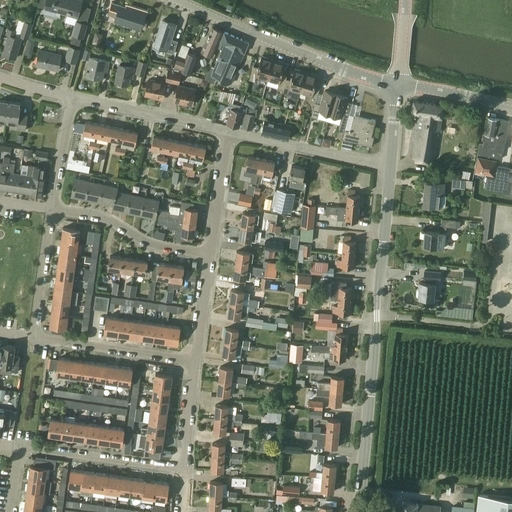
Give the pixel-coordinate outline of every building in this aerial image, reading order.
[(39,0),(38,6),(43,8),(42,13),(60,17),(61,13),(67,14),(65,22),(75,25),(76,21),(77,17),(81,5),(82,0),(80,0),(39,0)] [(111,4),(108,14),(116,16),(115,21),(141,29),(146,13),(130,8),(130,10),(111,4)] [(163,19),(154,47),(174,53),(178,41),(172,39),(177,24),(163,19)] [(9,36),(3,55),(15,58),(22,37),(20,36),(24,22),(19,20),(15,31),(8,29),(6,35),(9,36)] [(24,22),(20,36),(22,37),(29,39),(33,24),(24,21),(24,22)] [(75,25),(72,35),(73,35),(82,37),(83,38),(87,24),(76,21),(75,25)] [(217,47),(218,48),(222,40),(220,39),(223,32),(212,27),(202,51),(213,56),(217,47)] [(95,31),(92,43),(100,45),(103,34),(95,31)] [(248,42),(225,32),(222,40),(218,48),(220,49),(222,43),(224,44),(214,67),(211,66),(206,80),(213,82),(215,76),(231,83),(248,42)] [(73,35),(71,43),(79,45),(82,37),(73,35)] [(174,67),(192,74),(198,56),(188,52),(189,47),(182,44),(174,67)] [(70,46),(66,60),(76,63),(80,49),(70,46)] [(85,49),(82,59),(89,60),(90,57),(91,51),(85,49)] [(36,66),(58,70),(62,55),(39,50),(36,66)] [(249,79),(255,81),(256,76),(268,80),(273,60),(268,59),(269,58),(262,56),(258,68),(253,66),(249,79)] [(89,60),(85,76),(102,80),(104,72),(105,68),(108,68),(109,61),(90,57),(89,60)] [(144,75),(148,62),(139,59),(135,73),(144,75)] [(285,62),(278,61),(278,62),(273,60),(268,80),(266,84),(278,88),(283,89),(286,79),(287,76),(281,74),(285,62)] [(119,64),(115,83),(117,83),(117,84),(118,86),(122,87),(124,86),(124,84),(128,85),(130,78),(132,79),(134,67),(119,64)] [(291,80),(286,79),(283,89),(282,92),(287,94),(290,95),(290,97),(291,99),(298,100),(300,92),(306,73),(301,72),(301,70),(295,69),(291,80)] [(165,81),(165,82),(172,83),(174,71),(168,70),(165,81)] [(174,71),(172,83),(178,84),(181,72),(174,71)] [(307,94),(305,99),(315,103),(320,89),(314,87),(318,75),(311,73),(311,74),(306,73),(300,92),(307,94)] [(145,95),(163,98),(166,83),(148,80),(145,95)] [(175,101),(192,105),(195,90),(178,86),(175,101)] [(213,100),(233,103),(236,93),(216,90),(213,100)] [(315,103),(311,116),(328,121),(330,114),(336,94),(325,90),(323,95),(321,104),(315,103)] [(330,114),(328,121),(339,124),(337,131),(343,133),(349,113),(344,111),(348,97),(336,94),(330,114)] [(0,121),(6,123),(9,102),(0,100),(0,121)] [(411,155),(436,159),(444,105),(413,101),(412,113),(417,113),(411,155)] [(19,115),(21,104),(9,102),(6,123),(17,124),(16,129),(25,131),(28,116),(19,115)] [(230,109),(227,123),(239,127),(240,123),(243,124),(247,107),(233,103),(229,102),(228,108),(230,109)] [(243,124),(242,127),(252,130),(255,115),(257,110),(247,107),(243,124)] [(343,139),(341,147),(351,149),(353,141),(372,146),(374,137),(372,136),(376,120),(356,115),(354,115),(354,116),(349,114),(345,130),(342,139),(343,139)] [(509,122),(486,117),(481,140),(484,140),(483,145),(480,145),(478,155),(493,158),(501,159),(502,152),(509,122)] [(262,134),(288,140),(291,126),(265,120),(262,134)] [(96,137),(98,127),(98,124),(85,122),(83,134),(96,137)] [(111,127),(98,124),(98,127),(96,137),(109,139),(111,127)] [(109,139),(113,140),(122,142),(124,130),(111,127),(109,139)] [(135,145),(138,133),(124,130),(122,142),(135,145)] [(151,148),(164,151),(167,139),(153,136),(152,140),(151,148)] [(328,146),(330,139),(323,136),(320,144),(328,146)] [(164,151),(177,154),(179,142),(167,139),(164,151)] [(177,154),(190,157),(192,145),(179,142),(177,154)] [(190,157),(189,162),(194,164),(195,158),(203,160),(206,147),(192,145),(190,157)] [(68,148),(66,169),(90,172),(91,156),(86,155),(86,161),(72,159),(73,148),(68,148)] [(24,149),(23,156),(31,157),(32,150),(24,149)] [(35,158),(47,159),(48,153),(36,151),(35,158)] [(101,162),(103,153),(96,152),(94,160),(101,162)] [(0,171),(0,190),(5,191),(9,162),(10,157),(4,156),(3,162),(2,172),(0,171)] [(248,156),(244,175),(252,176),(251,182),(256,184),(258,175),(261,159),(248,156)] [(494,176),(497,161),(478,157),(475,174),(484,175),(484,174),(494,176)] [(271,178),(275,162),(261,159),(258,175),(271,178)] [(5,191),(17,193),(20,174),(13,174),(15,163),(9,162),(5,191)] [(194,177),(195,170),(192,170),(194,164),(189,162),(187,169),(186,175),(194,177)] [(20,174),(17,193),(30,195),(34,166),(28,165),(22,164),(20,175),(20,174)] [(290,178),(289,183),(297,185),(301,186),(304,186),(305,180),(302,180),(305,168),(292,165),(289,178),(290,178)] [(511,167),(497,165),(495,178),(500,179),(498,192),(511,194),(511,167)] [(34,166),(30,195),(42,197),(45,178),(43,178),(45,168),(34,166)] [(500,179),(495,178),(487,177),(485,190),(498,192),(500,179)] [(74,178),(71,196),(85,200),(89,181),(74,178)] [(185,184),(194,186),(195,180),(187,178),(185,184)] [(452,187),(465,188),(466,179),(452,178),(452,187)] [(99,203),(103,184),(89,181),(85,200),(99,203)] [(444,195),(445,183),(425,182),(425,189),(424,189),(423,206),(440,207),(441,195),(444,195)] [(113,206),(112,210),(116,192),(117,192),(117,188),(103,184),(99,203),(113,206)] [(276,191),(273,208),(282,210),(291,212),(292,205),(284,203),(287,191),(277,189),(276,191)] [(347,195),(346,207),(359,209),(360,196),(354,195),(355,190),(348,190),(347,195)] [(112,210),(127,213),(130,195),(117,192),(116,192),(112,210)] [(253,196),(246,194),(240,193),(238,203),(250,206),(253,196)] [(130,195),(127,213),(141,216),(145,198),(130,195)] [(155,219),(157,210),(159,201),(145,198),(141,216),(155,219)] [(473,198),(470,203),(480,208),(482,203),(473,198)] [(157,210),(156,218),(157,218),(160,218),(195,223),(197,210),(193,209),(194,204),(182,201),(180,207),(179,215),(178,215),(169,213),(170,211),(157,210)] [(315,205),(307,204),(303,204),(302,213),(314,214),(315,210),(315,205)] [(336,206),(335,213),(337,214),(337,220),(358,222),(359,209),(346,207),(336,206)] [(265,211),(263,218),(270,219),(270,222),(276,223),(278,214),(265,211)] [(259,215),(243,212),(241,226),(257,228),(259,215)] [(157,218),(156,223),(167,225),(167,228),(176,229),(174,241),(188,243),(189,236),(194,237),(195,223),(160,218),(157,218)] [(424,231),(423,246),(437,247),(444,248),(446,227),(456,227),(456,221),(456,220),(442,219),(440,232),(438,232),(424,231)] [(241,226),(239,239),(255,242),(257,228),(241,226)] [(301,227),(300,241),(312,241),(313,228),(301,227)] [(80,230),(63,228),(61,241),(78,243),(80,230)] [(292,234),(291,242),(298,243),(299,235),(292,234)] [(488,234),(481,234),(480,242),(487,243),(488,234)] [(343,241),(342,254),(355,255),(356,242),(350,242),(351,237),(344,236),(343,241)] [(59,253),(77,255),(78,243),(61,241),(59,253)] [(264,248),(282,251),(283,243),(265,241),(264,248)] [(266,250),(265,257),(273,258),(274,251),(266,250)] [(237,251),(235,264),(252,267),(254,253),(237,251)] [(58,265),(75,267),(77,255),(59,253),(58,265)] [(337,259),(336,267),(354,268),(355,255),(342,254),(342,260),(337,259)] [(108,269),(120,271),(122,258),(110,256),(108,269)] [(122,258),(121,271),(128,272),(133,272),(135,260),(122,258)] [(146,274),(147,261),(135,260),(133,272),(146,274)] [(312,261),(311,273),(333,276),(334,268),(328,267),(328,262),(312,261)] [(159,264),(157,278),(169,280),(171,265),(159,263),(159,264)] [(235,264),(233,278),(245,280),(250,280),(251,273),(255,274),(255,275),(262,276),(263,269),(263,268),(252,267),(235,264)] [(56,277),(73,279),(75,267),(58,265),(56,277)] [(169,280),(168,290),(174,291),(174,288),(178,289),(181,286),(184,267),(171,265),(169,280)] [(464,269),(463,279),(476,281),(477,271),(464,269)] [(424,270),(423,279),(440,281),(441,272),(424,270)] [(311,276),(298,274),(297,287),(310,288),(311,276)] [(72,292),(73,279),(56,277),(54,289),(72,292)] [(271,278),(262,277),(261,288),(270,289),(271,278)] [(419,290),(418,298),(427,299),(426,305),(439,306),(440,300),(434,299),(435,284),(435,280),(425,279),(425,283),(420,282),(419,286),(419,290)] [(330,299),(338,300),(351,301),(352,288),(347,288),(347,282),(331,281),(330,299)] [(54,289),(53,301),(70,304),(72,292),(54,289)] [(232,289),(230,303),(242,305),(243,298),(244,292),(244,291),(232,289)] [(95,295),(93,309),(100,310),(102,296),(95,295)] [(108,303),(109,303),(109,297),(102,296),(100,310),(107,311),(107,310),(108,303)] [(248,306),(255,307),(258,307),(259,301),(249,299),(248,306)] [(333,305),(332,313),(337,313),(339,313),(339,318),(347,319),(348,314),(349,314),(351,301),(338,300),(337,305),(333,305)] [(53,301),(51,314),(68,316),(70,304),(53,301)] [(230,303),(228,317),(240,318),(247,319),(247,316),(248,313),(249,310),(255,311),(255,307),(248,306),(242,305),(230,303)] [(319,313),(319,321),(332,322),(333,314),(319,313)] [(51,314),(49,326),(52,326),(67,328),(73,329),(75,317),(68,316),(51,314)] [(106,317),(104,334),(116,335),(119,319),(106,317)] [(276,317),(276,323),(277,323),(277,327),(288,328),(289,319),(276,317)] [(251,318),(247,320),(246,325),(276,330),(277,323),(263,321),(263,320),(251,318)] [(131,320),(119,319),(116,335),(129,337),(131,320)] [(143,322),(131,320),(129,337),(141,339),(143,322)] [(293,332),(301,332),(302,322),(294,321),(293,332)] [(317,321),(317,328),(329,329),(335,330),(335,334),(334,346),(346,347),(348,335),(342,334),(343,328),(336,327),(336,322),(317,321)] [(143,322),(141,339),(153,341),(155,324),(143,322)] [(155,324),(153,341),(165,342),(168,326),(155,324)] [(66,335),(67,328),(52,326),(51,333),(66,335)] [(180,327),(168,326),(165,342),(178,344),(180,327)] [(224,342),(236,343),(238,330),(226,328),(224,342)] [(286,350),(287,342),(276,341),(275,349),(286,350)] [(224,342),(222,355),(235,357),(236,350),(241,351),(242,349),(242,345),(236,344),(236,343),(224,342)] [(289,360),(302,361),(303,345),(290,345),(289,360)] [(311,345),(311,351),(315,351),(315,352),(325,352),(329,353),(328,359),(333,359),(345,360),(346,347),(334,346),(327,345),(326,345),(325,346),(311,345)] [(7,347),(4,347),(1,366),(11,367),(11,371),(18,372),(20,357),(13,356),(15,347),(7,346),(7,347)] [(288,355),(279,354),(278,353),(277,360),(270,359),(269,367),(287,369),(288,355)] [(59,358),(56,375),(69,377),(71,360),(59,358)] [(71,360),(69,377),(81,378),(83,362),(71,360)] [(83,362),(81,378),(93,380),(95,363),(83,362)] [(95,363),(93,380),(105,382),(108,365),(95,363)] [(253,374),(255,365),(243,364),(241,373),(253,374)] [(117,384),(120,367),(108,365),(105,382),(117,384)] [(324,366),(309,365),(308,372),(324,373),(324,366)] [(130,385),(132,369),(120,367),(117,384),(130,385)] [(233,368),(220,367),(219,380),(231,382),(237,383),(246,384),(247,377),(232,375),(233,368)] [(172,377),(155,375),(154,387),(171,389),(172,377)] [(331,383),(318,382),(317,389),(343,391),(344,377),(331,376),(331,383)] [(230,389),(231,382),(219,380),(217,394),(229,395),(230,389)] [(154,387),(152,399),(169,401),(171,389),(154,387)] [(97,395),(91,394),(90,400),(102,402),(103,396),(104,389),(98,388),(97,395)] [(317,389),(316,395),(330,396),(329,403),(341,405),(343,391),(317,389)] [(167,413),(169,401),(152,399),(151,411),(167,413)] [(308,409),(323,410),(323,401),(309,400),(308,409)] [(216,405),(215,418),(242,421),(243,416),(243,414),(236,414),(236,407),(228,406),(216,405)] [(0,433),(3,434),(4,425),(10,425),(12,411),(5,410),(5,409),(0,407),(0,433)] [(149,423),(166,425),(167,413),(151,411),(149,423)] [(262,414),(261,421),(281,423),(282,413),(277,412),(267,411),(267,414),(262,414)] [(48,435),(60,437),(63,420),(50,418),(48,435)] [(215,418),(213,432),(226,433),(226,426),(234,427),(234,425),(242,425),(242,421),(215,418)] [(328,419),(326,433),(339,434),(340,420),(328,419)] [(63,420),(60,437),(73,439),(75,422),(63,420)] [(75,422),(73,439),(85,441),(87,424),(75,422)] [(142,434),(164,437),(166,425),(149,423),(148,429),(142,428),(142,434)] [(87,424),(85,441),(97,443),(100,426),(87,424)] [(100,426),(97,443),(109,444),(112,427),(100,426)] [(124,429),(112,427),(109,444),(122,446),(124,429)] [(312,431),(311,438),(318,438),(317,446),(338,447),(339,434),(326,433),(320,432),(313,432),(312,431)] [(127,433),(125,445),(131,446),(132,439),(135,439),(136,434),(133,433),(127,433)] [(140,446),(146,447),(146,448),(163,450),(164,437),(142,434),(140,446)] [(282,442),(281,451),(301,453),(302,444),(282,442)] [(214,443),(213,457),(231,458),(231,453),(231,452),(225,452),(226,444),(214,443)] [(30,457),(29,464),(54,468),(55,461),(30,457)] [(213,457),(212,471),(224,472),(224,464),(230,464),(230,462),(231,458),(213,457)] [(316,472),(316,477),(335,478),(336,465),(324,464),(323,472),(317,471),(316,472)] [(47,468),(31,466),(29,478),(46,481),(47,468)] [(260,467),(260,478),(269,477),(269,467),(260,467)] [(68,469),(62,468),(60,483),(66,484),(68,469)] [(69,486),(81,488),(83,471),(71,469),(69,486)] [(81,488),(93,490),(96,473),(83,471),(81,488)] [(96,473),(93,490),(105,492),(108,475),(96,473)] [(120,476),(108,475),(105,492),(118,493),(120,476)] [(132,478),(120,476),(118,493),(130,495),(132,478)] [(314,476),(313,490),(334,492),(335,478),(316,477),(314,476)] [(232,477),(231,485),(245,486),(246,478),(232,477)] [(29,478),(27,490),(44,493),(46,481),(29,478)] [(142,497),(144,480),(132,478),(130,495),(142,497)] [(156,482),(144,480),(142,497),(154,499),(156,482)] [(169,483),(156,482),(154,499),(167,500),(169,483)] [(210,482),(209,495),(222,496),(228,496),(229,491),(229,490),(222,490),(223,482),(210,482)] [(58,495),(64,496),(66,484),(60,483),(58,495)] [(283,489),(282,494),(298,495),(299,487),(283,486),(283,489)] [(27,490),(26,503),(42,505),(44,493),(27,490)] [(209,495),(208,509),(221,510),(222,496),(209,495)] [(511,511),(511,498),(478,495),(475,511),(511,511)] [(439,511),(440,506),(402,502),(401,511),(439,511)] [(474,509),(475,503),(466,502),(465,508),(452,506),(451,511),(474,511),(475,509),(474,509)] [(41,511),(42,505),(26,503),(24,511),(41,511)]
